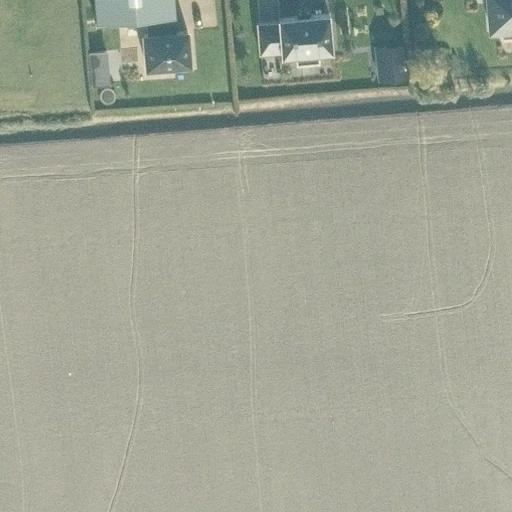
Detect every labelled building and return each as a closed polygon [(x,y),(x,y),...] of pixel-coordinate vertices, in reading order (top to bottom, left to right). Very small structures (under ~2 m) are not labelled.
[(29,0),(0,0),(0,27),(8,27),(9,44),(18,43),(20,76),(72,72),(70,38),(27,41),(26,25),(31,25),(29,0)] [(174,13),(172,0),(92,0),(94,20),(145,16),(146,34),(143,34),(146,66),(188,62),(186,31),(175,31),(173,13),(174,13)] [(511,0),(483,0),(486,31),(499,30),(499,37),(511,35),(511,0)] [(331,50),(328,11),(276,15),(277,19),(255,21),(257,55),(280,53),(280,55),(293,54),(294,63),(318,61),(318,51),(331,50)] [(403,43),(383,45),(386,76),(406,74),(403,43)] [(89,68),(107,66),(106,49),(88,51),(89,68)]
